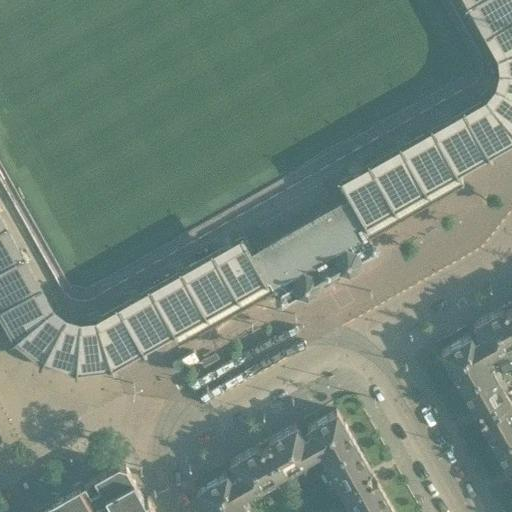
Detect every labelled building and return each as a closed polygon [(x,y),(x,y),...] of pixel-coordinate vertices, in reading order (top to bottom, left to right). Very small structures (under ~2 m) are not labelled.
[(511,0),(473,0),(501,48),(511,44),(511,0)] [(499,80),(488,99),(511,127),(511,44),(501,48),(499,80)] [(487,99),(341,182),(350,198),(348,199),(255,252),(254,251),(252,253),(243,236),(94,322),(110,362),(111,362),(172,327),(175,334),(177,338),(178,338),(272,285),(275,290),(273,294),(276,298),(280,300),(296,291),(306,294),(315,288),(318,279),(322,280),(323,282),(338,273),(337,272),(338,268),(348,270),(357,265),(360,255),(375,246),(377,241),(374,238),(370,236),(367,231),(462,178),(462,177),(460,174),(459,174),(455,168),(511,135),(511,127),(488,99),(487,99)] [(46,304),(0,222),(0,312),(6,323),(15,337),(50,309),(46,304)] [(479,335),(488,350),(490,353),(511,340),(511,298),(472,321),(479,335)] [(50,309),(15,337),(45,357),(79,364),(110,362),(94,322),(79,324),(62,319),(50,309)] [(473,339),(469,332),(439,349),(460,385),(491,367),(490,365),(488,366),(481,354),(488,350),(479,335),(473,339)] [(511,434),(511,404),(491,367),(460,385),(493,445),(511,434)] [(335,408),(305,425),(309,431),(303,435),(311,450),(318,446),(325,459),(323,460),(324,462),(356,444),(335,408)] [(295,421),(228,459),(236,473),(245,487),(246,490),(313,453),(311,450),(303,435),(295,421)] [(511,434),(493,445),(511,478),(511,434)] [(374,511),(390,504),(356,444),(324,462),(352,511),(374,511)] [(155,511),(146,496),(144,498),(125,464),(117,462),(94,475),(106,498),(113,511),(155,511)] [(229,476),(226,470),(196,487),(209,511),(234,511),(246,506),(238,491),(245,487),(236,473),(229,476)] [(89,511),(93,510),(91,506),(106,498),(94,475),(79,484),(77,481),(34,505),(36,508),(28,511),(89,511)]
